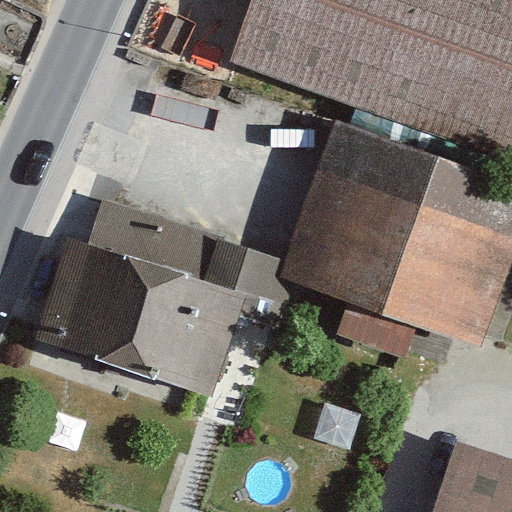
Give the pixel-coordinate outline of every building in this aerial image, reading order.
[(511,0),(259,0),(240,57),(511,150),(511,0)] [(511,175),(346,119),(295,267),(357,288),(342,332),(413,356),(425,319),(488,340),(511,269),(511,175)] [(283,273),(287,259),(105,202),(94,238),(74,231),(41,333),(217,388),(245,296),(288,309),(298,278),(283,273)] [(362,418),(323,406),(311,445),(350,457),(362,418)] [(511,511),(511,450),(462,434),(437,511),(511,511)]
